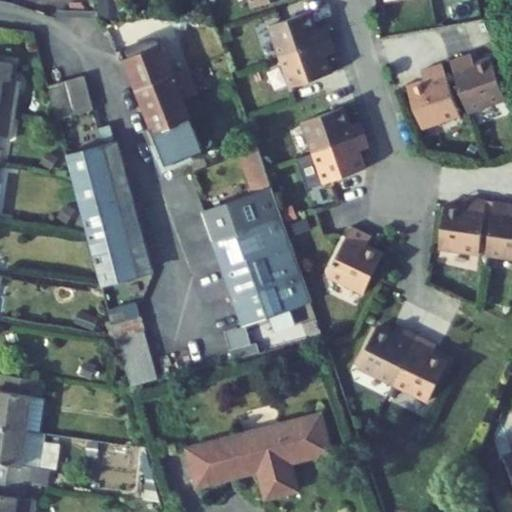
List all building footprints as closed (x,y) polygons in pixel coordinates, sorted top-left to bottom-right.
[(332,39),(327,26),(317,29),(311,11),(269,26),(280,57),(332,39)] [(333,73),(326,55),(336,52),(332,39),(280,57),(291,87),(333,73)] [(169,60),(186,104),(207,95),(191,52),(169,60)] [(467,66),(474,63),(470,53),(463,55),(467,66)] [(505,99),(491,57),(474,63),(467,66),(463,55),(450,60),(468,112),(505,99)] [(10,79),(13,63),(0,61),(0,114),(15,116),(20,81),(10,79)] [(460,115),(442,63),(428,68),(432,78),(425,80),(408,86),(422,128),(460,115)] [(432,78),(428,68),(421,70),(425,80),(432,78)] [(67,152),(87,226),(122,217),(128,215),(108,141),(103,143),(86,77),(84,77),(49,86),(66,152),(67,152)] [(313,152),(365,134),(361,121),(351,125),(345,107),(303,121),(313,152)] [(0,134),(12,136),(15,116),(0,114),(0,134)] [(366,168),(360,151),(370,147),(365,134),(313,152),(324,183),(366,168)] [(292,245),(285,224),(282,216),(271,184),(265,169),(259,149),(242,154),(253,187),(255,193),(205,210),(215,239),(225,268),(235,296),(246,325),(312,301),(302,273),(292,245)] [(52,169),(58,159),(50,153),(43,164),(52,169)] [(471,208),(472,197),(465,196),(464,207),(471,208)] [(479,253),(487,199),(472,197),(471,208),(464,207),(446,204),(440,248),(479,253)] [(511,258),(511,213),(507,213),(508,202),(494,200),(486,254),(511,258)] [(75,210),(67,204),(58,218),(66,223),(75,210)] [(138,275),(122,217),(87,226),(102,285),(138,275)] [(363,292),(383,253),(366,245),(360,242),(365,232),(352,226),(328,275),(363,292)] [(360,242),(366,245),(371,235),(365,232),(360,242)] [(113,333),(142,330),(140,304),(110,307),(113,333)] [(290,311),(270,317),(274,330),(294,325),(290,311)] [(400,337),(404,328),(398,325),(393,334),(400,337)] [(393,383),(417,334),(404,328),(400,337),(393,334),(377,326),(358,366),(393,383)] [(248,328),(229,329),(230,354),(249,353),(248,328)] [(429,401),(448,361),(432,353),(425,350),(430,341),(417,334),(393,383),(429,401)] [(425,350),(432,353),(436,344),(430,341),(425,350)] [(0,426),(39,433),(44,398),(39,397),(41,381),(4,376),(2,391),(0,390),(0,426)] [(332,451),(322,413),(187,448),(198,487),(259,471),(267,498),(299,490),(292,462),(332,451)] [(39,468),(44,433),(39,433),(0,426),(0,478),(26,483),(47,486),(50,469),(39,468)] [(34,511),(36,499),(25,498),(26,483),(0,478),(0,511),(34,511)] [(145,500),(160,502),(154,481),(147,479),(145,500)]
